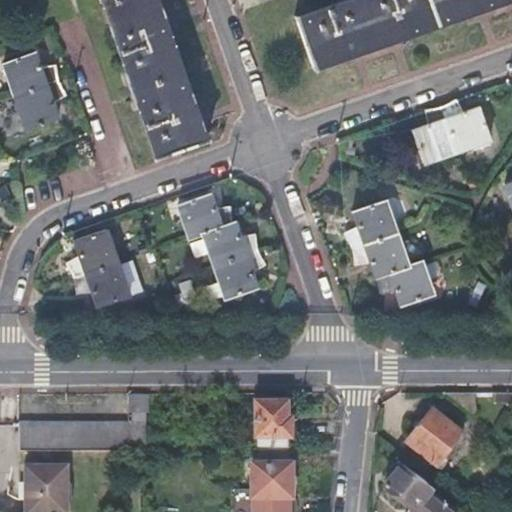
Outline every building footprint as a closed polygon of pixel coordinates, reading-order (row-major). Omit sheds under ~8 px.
[(98,0),(153,158),(202,141),(153,0),(98,0)] [(348,0),(293,20),(310,70),(508,0),(348,0)] [(0,63),(11,96),(52,82),(51,65),(36,69),(30,53),(0,63)] [(62,92),(52,82),(11,96),(23,128),(54,118),(49,102),(62,92)] [(441,111),(456,150),(488,139),(477,110),(461,115),(452,101),(441,111)] [(422,162),(456,150),(441,111),(428,111),(429,126),(412,133),(422,162)] [(201,234),(227,224),(227,212),(211,212),(206,198),(178,207),(189,238),(201,234)] [(356,249),(394,236),(382,203),(352,214),(357,230),(345,238),(356,249)] [(233,222),(227,224),(201,234),(212,268),(251,254),(251,240),(236,241),(233,222)] [(77,278),(114,266),(102,233),(73,242),(78,259),(67,267),(77,278)] [(405,268),(394,236),(356,249),(353,250),(353,264),(369,264),(374,278),(378,278),(405,268)] [(261,265),(251,254),(212,268),(222,298),(254,290),(249,273),(261,265)] [(418,264),(405,268),(378,278),(379,292),(394,292),(399,307),(429,296),(418,264)] [(126,298),(114,266),(77,278),(74,293),(89,293),(95,309),(126,298)] [(473,394),(441,394),(473,418),(473,394)] [(145,396),(123,396),(124,414),(140,414),(144,413),(145,396)] [(254,452),(285,452),(285,441),(287,442),(287,421),(285,421),(284,405),(266,405),(266,400),(249,400),(248,405),(253,405),(254,452)] [(459,435),(429,412),(405,445),(433,468),(446,451),(459,435)] [(126,452),(138,452),(141,452),(140,414),(124,414),(125,425),(126,452)] [(16,426),(17,452),(126,452),(125,425),(16,426)] [(288,511),(288,452),(285,452),(254,452),(248,452),(247,511),(288,511)] [(151,455),(141,455),(142,474),(152,474),(151,455)] [(22,468),(23,483),(23,501),(23,511),(64,511),(64,467),(22,468)] [(449,511),(396,469),(379,489),(408,511),(449,511)]
